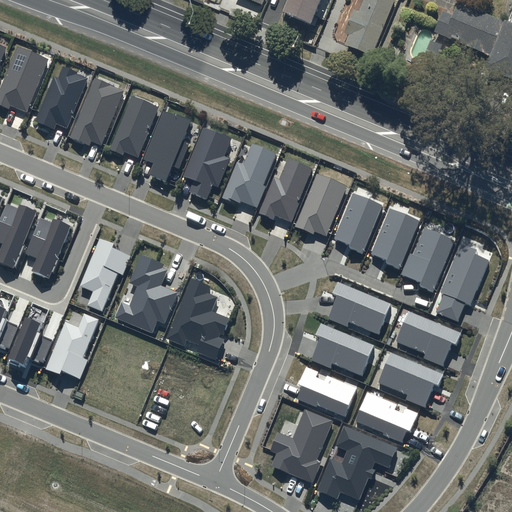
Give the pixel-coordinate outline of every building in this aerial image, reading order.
[(288,0),(283,13),(312,25),(321,0),(288,0)] [(350,36),(346,45),(373,56),(395,0),(363,0),(359,12),(354,10),(345,34),(350,36)] [(511,24),(459,2),(454,16),(443,11),(434,33),(491,56),(485,69),(511,80),(511,24)] [(425,59),(441,65),(447,49),(431,43),(425,59)] [(11,106),(28,113),(49,60),(18,47),(0,92),(0,105),(10,109),(11,106)] [(36,122),(55,130),(57,124),(68,129),(88,79),(78,74),(78,73),(64,67),(59,79),(55,77),(36,122)] [(92,142),(102,146),(125,92),(111,86),(111,85),(95,79),(71,138),(90,146),(92,142)] [(125,152),(139,158),(159,108),(132,97),(111,150),(124,156),(125,152)] [(164,112),(145,160),(155,164),(150,175),(167,182),(173,167),(180,169),(190,144),(184,141),(192,121),(175,114),(174,116),(164,112)] [(190,192),(208,200),(213,186),(219,188),(231,159),(225,157),(233,139),(215,131),(214,132),(204,128),(184,177),(195,181),(190,192)] [(242,202),(258,209),(267,187),(264,186),(277,155),(253,145),(244,165),(238,163),(223,199),(236,204),(236,202),(241,204),(242,202)] [(275,216),(293,223),(301,203),(299,203),(313,170),(289,160),(280,180),(275,178),(260,214),(274,220),(275,216)] [(296,228),(314,235),(315,232),(327,237),(348,187),(317,175),(296,228)] [(350,249),(364,254),(383,206),(354,194),(335,239),(351,246),(350,249)] [(8,205),(0,224),(0,242),(4,245),(0,254),(0,262),(15,269),(15,267),(17,268),(26,246),(24,245),(38,213),(21,206),(19,209),(8,205)] [(387,264),(401,269),(420,222),(390,210),(372,255),(388,261),(387,264)] [(38,259),(33,272),(51,279),(53,273),(55,274),(60,260),(58,260),(72,227),(54,220),(53,223),(42,219),(27,255),(38,259)] [(421,287),(434,292),(455,241),(425,229),(414,256),(411,255),(403,275),(422,284),(421,287)] [(94,292),(89,306),(103,312),(119,274),(124,276),(132,257),(114,250),(116,245),(101,239),(81,287),(94,292)] [(437,314),(459,323),(466,304),(471,307),(490,262),(476,256),(478,252),(461,245),(441,294),(444,295),(437,314)] [(122,302),(115,318),(152,333),(158,320),(165,323),(178,292),(161,285),(167,270),(162,268),(164,264),(141,255),(129,283),(138,286),(130,305),(122,302)] [(191,279),(167,339),(184,346),(187,340),(200,346),(197,353),(216,360),(225,340),(219,338),(221,334),(223,335),(230,319),(212,312),(218,297),(208,294),(211,287),(191,279)] [(350,323),(379,335),(392,305),(339,284),(334,295),(338,297),(329,320),(348,328),(350,323)] [(0,346),(6,349),(7,347),(10,349),(20,327),(4,320),(8,311),(0,307),(0,346)] [(424,360),(443,367),(453,345),(457,346),(462,334),(409,313),(397,343),(427,355),(424,360)] [(65,322),(45,369),(60,375),(62,371),(79,378),(87,360),(82,358),(98,320),(84,314),(78,327),(65,322)] [(26,321),(9,362),(20,367),(21,365),(26,367),(30,359),(40,363),(41,362),(45,363),(54,341),(39,335),(43,326),(28,319),(27,321),(26,321)] [(333,365),(362,377),(375,347),(322,325),(317,337),(322,339),(312,362),(331,369),(333,365)] [(407,401),(425,409),(435,386),(439,388),(444,376),(392,354),(379,384),(409,396),(407,401)] [(318,406),(345,418),(358,389),(328,377),(326,382),(317,378),(319,373),(308,369),(300,386),(303,388),(298,400),(317,408),(318,406)] [(384,436),(402,444),(407,432),(411,433),(419,415),(407,410),(405,415),(395,411),(397,406),(369,394),(357,422),(385,434),(384,436)] [(271,466),(312,483),(321,461),(317,460),(333,421),(304,409),(292,438),(278,432),(270,451),(276,453),(271,466)] [(318,490),(338,499),(341,492),(360,500),(369,478),(371,479),(375,470),(372,469),(375,462),(389,468),(397,448),(344,426),(336,446),(347,451),(342,464),(331,459),(318,490)] [(73,511),(46,499),(42,508),(50,511),(73,511)]
